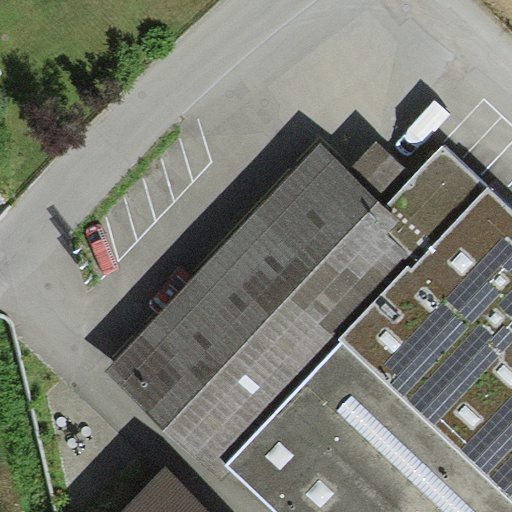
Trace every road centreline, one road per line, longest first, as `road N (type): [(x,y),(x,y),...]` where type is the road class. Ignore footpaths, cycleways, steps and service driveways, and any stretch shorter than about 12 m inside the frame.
road 1 (residential): [(268,0),(106,162)]
road 2 (unclassified): [(106,162),(0,263)]
